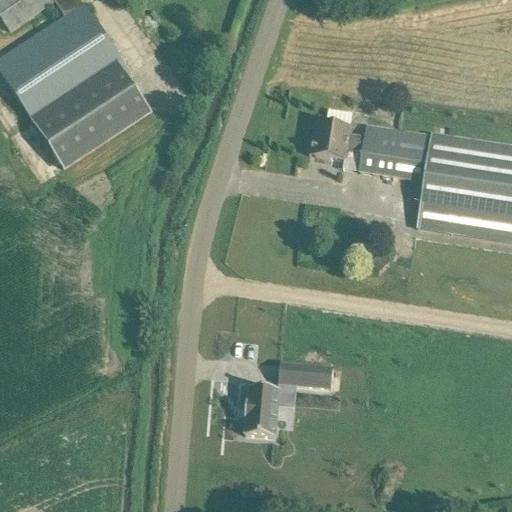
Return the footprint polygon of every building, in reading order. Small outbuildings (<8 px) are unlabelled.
[(130,75),(80,0),(0,0),(0,18),(11,35),(57,5),(66,19),(0,62),(0,74),(28,118),(63,171),(150,114),(126,78),(130,75)] [(347,154),(362,156),(365,140),(349,138),(351,120),(329,116),(327,127),(318,126),(315,144),(312,144),(311,145),(317,146),(315,158),(345,163),(347,154)] [(511,151),(366,129),(365,140),(362,156),(359,175),(423,184),(416,231),(511,246),(511,151)] [(281,367),(279,387),(297,389),(332,392),(334,372),(281,367)] [(247,422),(245,439),(275,442),(278,411),(280,393),(278,393),(250,390),(248,408),(246,408),(245,422),(247,422)]
